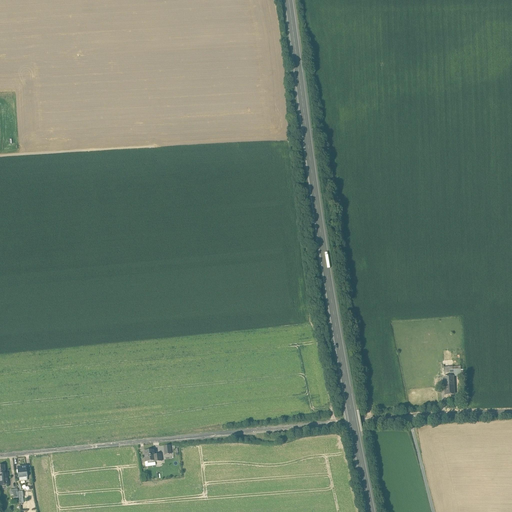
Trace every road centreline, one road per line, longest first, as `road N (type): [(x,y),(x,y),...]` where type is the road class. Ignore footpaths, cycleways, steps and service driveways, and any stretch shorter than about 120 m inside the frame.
road 1 (primary): [(371,511),(334,322),(288,0)]
road 2 (unclassified): [(409,416),(0,455)]
road 3 (track): [(0,154),(151,143)]
